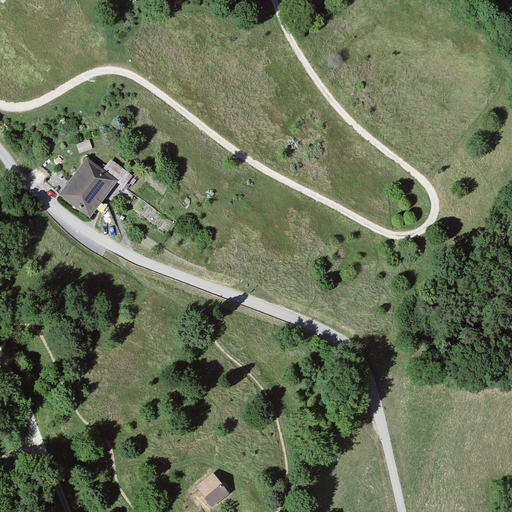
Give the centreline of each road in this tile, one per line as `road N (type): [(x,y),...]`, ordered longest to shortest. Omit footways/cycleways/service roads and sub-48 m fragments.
road 1 (track): [(0,104),(43,102),(113,69),(236,150),(393,236),(422,233),(439,209),(429,183),(358,130),(311,73),(276,0)]
road 2 (unclassified): [(399,511),(357,362),(293,317),(117,251),(52,205),(0,147)]
